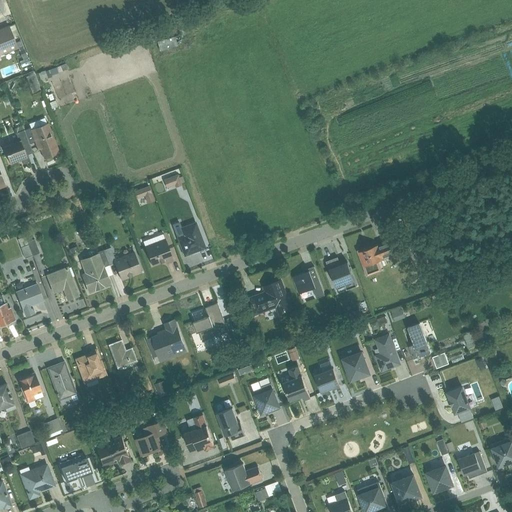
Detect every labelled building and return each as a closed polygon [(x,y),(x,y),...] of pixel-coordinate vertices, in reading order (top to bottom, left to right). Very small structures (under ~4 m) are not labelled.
[(0,54),(17,48),(8,26),(0,28),(0,54)] [(173,36),(157,41),(160,51),(176,46),(173,36)] [(42,161),(60,153),(48,122),(29,130),(42,161)] [(0,142),(9,164),(27,157),(17,134),(0,140),(0,142)] [(166,190),(182,185),(178,171),(162,176),(166,190)] [(139,207),(154,201),(149,186),(133,191),(139,207)] [(184,257),(206,249),(196,221),(174,229),(184,257)] [(152,268),(173,260),(163,235),(143,242),(152,268)] [(33,239),(27,242),(24,236),(16,239),(25,257),(39,251),(33,239)] [(363,268),(394,256),(386,238),(356,250),(363,268)] [(121,281),(142,273),(132,249),(112,256),(121,281)] [(87,295),(111,285),(99,253),(80,260),(86,273),(80,276),(87,295)] [(32,278),(44,276),(39,254),(28,256),(32,278)] [(336,288),(353,282),(345,255),(327,261),(336,288)] [(66,302),(79,297),(68,266),(46,275),(53,295),(63,292),(66,302)] [(302,303),(324,295),(315,269),(293,277),(302,303)] [(279,316),(292,312),(281,279),(263,285),(266,293),(248,299),(253,316),(276,309),(279,316)] [(15,292),(25,319),(37,315),(33,304),(43,301),(37,284),(15,292)] [(0,325),(14,320),(6,297),(0,299),(0,325)] [(208,315),(192,320),(201,348),(210,345),(206,332),(224,326),(217,303),(206,306),(208,315)] [(393,322),(404,318),(400,307),(389,311),(393,322)] [(384,316),(377,319),(379,325),(386,323),(384,316)] [(157,358),(185,347),(175,320),(147,330),(157,358)] [(424,333),(430,331),(428,321),(422,322),(424,333)] [(414,359),(430,352),(419,325),(408,329),(414,346),(409,348),(414,359)] [(462,333),(465,348),(475,346),(472,330),(462,333)] [(380,372),(401,365),(389,333),(373,339),(379,355),(374,356),(380,372)] [(118,373),(138,364),(131,348),(125,351),(120,339),(106,346),(118,373)] [(290,361),(299,358),(296,347),(287,349),(290,361)] [(348,382),(370,374),(362,350),(340,357),(348,382)] [(85,386),(107,377),(96,351),(74,359),(85,386)] [(431,357),(435,369),(448,365),(444,353),(431,357)] [(482,357),(475,359),(479,372),(486,370),(482,357)] [(58,401),(77,394),(64,361),(46,368),(58,401)] [(251,370),(248,363),(237,368),(240,375),(251,370)] [(290,403),(308,396),(297,367),(278,374),(290,403)] [(321,395),(340,388),(332,367),(313,374),(321,395)] [(27,403),(43,397),(34,373),(18,379),(27,403)] [(258,381),(250,383),(252,390),(260,387),(258,381)] [(0,410),(15,405),(7,383),(0,385),(0,410)] [(261,416),(280,409),(272,385),(252,392),(261,416)] [(454,414),(471,409),(463,386),(446,392),(454,414)] [(216,392),(209,394),(210,400),(218,398),(216,392)] [(494,409),(502,406),(499,396),(490,399),(494,409)] [(216,410),(224,440),(242,436),(234,405),(216,410)] [(59,417),(43,422),(48,437),(64,432),(59,417)] [(189,455),(213,446),(202,417),(179,425),(189,455)] [(30,431),(17,434),(19,447),(33,444),(30,431)] [(138,459),(162,450),(156,432),(132,441),(138,459)] [(103,470),(129,460),(119,434),(93,444),(103,470)] [(6,445),(16,443),(14,436),(4,438),(6,445)] [(45,441),(47,446),(57,443),(55,438),(45,441)] [(436,441),(441,455),(447,452),(442,438),(436,441)] [(498,467),(511,463),(511,440),(491,446),(498,467)] [(43,443),(30,445),(31,452),(40,450),(41,454),(46,453),(43,443)] [(464,478),(482,471),(474,448),(456,455),(464,478)] [(57,467),(63,482),(93,471),(87,456),(57,467)] [(433,495),(454,488),(445,461),(424,468),(433,495)] [(55,486),(47,463),(19,473),(29,500),(40,496),(39,491),(55,486)] [(233,493),(262,482),(257,468),(246,472),(243,463),(224,470),(233,493)] [(399,504),(421,496),(410,467),(388,475),(399,504)] [(96,471),(68,481),(72,493),(100,483),(96,471)] [(339,485),(345,482),(341,472),(335,474),(339,485)] [(0,511),(11,508),(1,480),(0,480),(0,511)] [(264,484),(268,496),(281,492),(278,481),(264,484)] [(356,493),(363,511),(368,511),(387,505),(379,484),(356,493)] [(257,502),(268,498),(264,486),(253,490),(257,502)] [(193,493),(198,509),(206,506),(201,490),(193,493)] [(333,511),(351,511),(344,493),(328,500),(333,511)]
